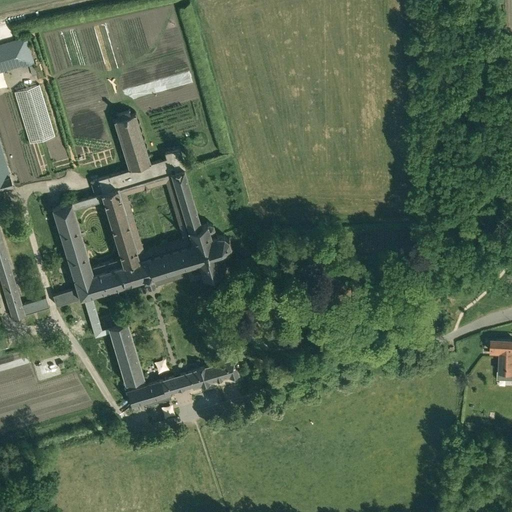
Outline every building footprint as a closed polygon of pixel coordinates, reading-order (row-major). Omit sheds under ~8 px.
[(34,62),(27,38),(0,45),(0,68),(20,63),(21,66),(34,62)] [(55,136),(39,84),(15,91),(30,143),(55,136)] [(138,383),(134,384),(133,380),(144,376),(127,321),(109,327),(102,328),(92,294),(148,277),(198,262),(200,269),(203,276),(222,270),(219,257),(223,257),(228,252),(231,245),(229,239),(223,235),(216,234),(212,236),(209,223),(202,225),(185,169),(187,168),(181,148),(165,153),(166,157),(150,162),(135,114),(115,121),(130,169),(90,181),(94,196),(53,208),(77,286),(54,294),(57,305),(81,296),(81,297),(84,296),(96,335),(110,331),(131,405),(133,404),(134,408),(138,407),(138,405),(137,403),(171,393),(170,390),(192,383),(193,387),(210,382),(239,373),(235,358),(206,367),(205,365),(196,368),(196,370),(139,386),(138,383)] [(0,189),(14,186),(14,185),(0,139),(0,277),(12,318),(50,307),(47,296),(23,303),(0,226),(0,189)] [(511,338),(492,338),(491,351),(500,351),(500,355),(511,355),(511,338)] [(511,355),(500,355),(500,371),(511,371),(511,355)]
